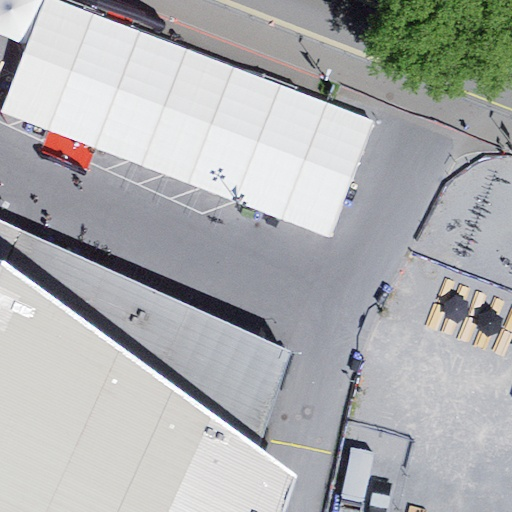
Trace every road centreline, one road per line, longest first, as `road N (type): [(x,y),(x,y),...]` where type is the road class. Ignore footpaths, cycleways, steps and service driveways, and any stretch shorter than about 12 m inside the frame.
road 1 (residential): [(412,46),(309,294),(295,511)]
road 2 (tertiary): [(287,0),(412,46)]
